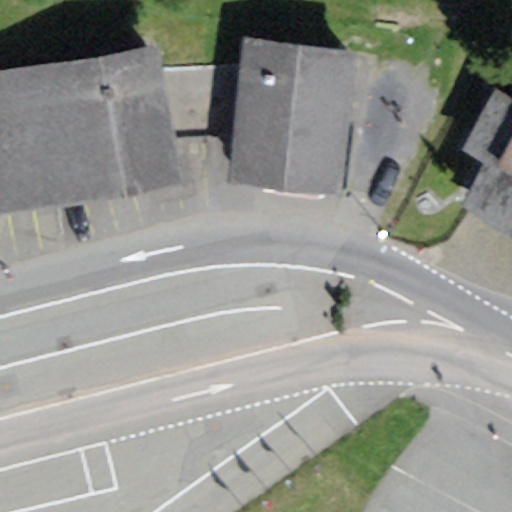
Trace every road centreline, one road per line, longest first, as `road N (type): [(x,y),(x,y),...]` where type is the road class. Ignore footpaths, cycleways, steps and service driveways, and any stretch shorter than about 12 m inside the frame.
road 1 (secondary): [(511,350),(357,255),(277,245),(179,254),(0,299)]
road 2 (secondary): [(0,451),(342,367),(511,359)]
